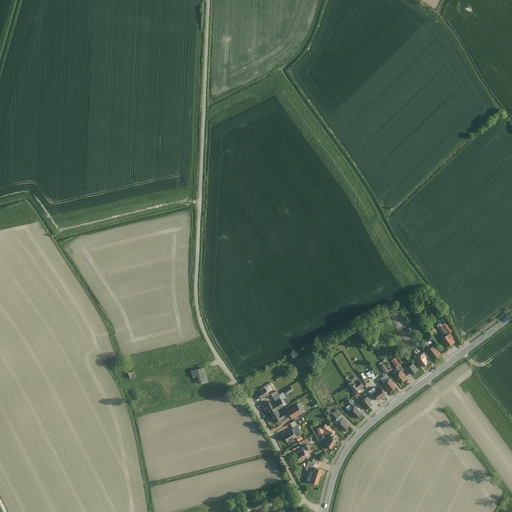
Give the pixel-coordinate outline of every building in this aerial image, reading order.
[(448,346),(449,347),(450,347),(452,345),(452,344),(455,341),(452,337),(453,337),(450,333),(454,330),(449,323),(444,326),(446,328),(441,331),(445,336),(440,339),(445,345),(446,344),(448,347),(448,346)] [(416,342),(420,348),(422,346),(419,340),(418,341),(416,336),(413,337),(416,342)] [(435,344),(427,350),(434,358),(440,353),(438,350),(439,349),(435,344)] [(417,358),(416,358),(423,367),(429,362),(426,357),(427,356),(424,353),(423,353),(421,355),(419,352),(421,351),(419,348),(417,349),(419,351),(414,354),(417,358)] [(394,375),(400,384),(408,378),(402,370),(404,369),(400,363),(400,364),(394,356),(393,357),(394,358),(391,360),(396,366),(396,367),(399,371),(394,375)] [(382,361),(379,363),(380,366),(385,373),(388,371),(384,363),(384,364),(382,361)] [(407,367),(412,375),(418,370),(413,363),(407,367)] [(201,383),(209,381),(205,367),(197,369),(191,370),(193,377),(194,376),(194,378),(198,377),(198,375),(201,383)] [(373,380),(376,378),(371,370),(366,373),(368,376),(370,375),(373,380)] [(394,384),(395,383),(390,377),(389,378),(386,374),(381,378),(384,382),(382,383),(385,387),(386,386),(387,389),(389,391),(390,392),(394,390),(393,389),(396,386),(394,384)] [(350,386),(355,393),(358,391),(358,392),(360,391),(359,389),(364,386),(359,381),(355,384),(354,383),(350,386)] [(274,388),(270,382),(264,386),(267,392),(274,388)] [(261,399),(269,395),(267,392),(264,386),(260,388),(261,390),(257,393),(261,399)] [(372,393),(377,400),(385,394),(380,387),(379,387),(379,386),(375,389),(374,386),(369,390),(370,390),(368,391),(371,394),(372,393)] [(304,409),(301,403),(299,402),(296,404),(296,403),(279,413),(277,410),(291,401),(290,399),(288,400),(283,392),(279,394),(276,390),(270,394),(275,401),(270,403),(268,400),(263,404),(275,423),(279,420),(280,422),(287,418),(286,416),(289,414),(292,419),(293,418),(294,420),(297,418),(299,417),(298,415),(302,413),(301,412),(304,410),(304,409)] [(360,402),(366,409),(372,404),(370,401),(371,400),(367,396),(360,402)] [(355,418),(361,413),(357,408),(353,403),(350,399),(346,402),(350,406),(346,409),(348,411),(350,413),(353,417),(353,416),(355,418)] [(336,424),(343,431),(349,426),(346,423),(347,422),(342,418),(339,416),(341,413),(337,409),(332,414),(337,418),(336,419),(338,422),(336,424)] [(294,420),(290,423),(293,428),(287,431),(288,432),(282,435),(286,442),(289,440),(290,441),(295,437),(298,441),(302,438),(297,430),(299,428),(297,425),(300,423),(297,418),(294,420)] [(331,435),(334,430),(326,425),(323,429),(331,435)] [(324,444),(331,449),(336,440),(329,435),(326,439),(322,436),(320,440),(325,443),(324,444)] [(294,455),(298,461),(302,459),(302,460),(304,459),(304,458),(307,457),(305,454),(308,453),(306,450),(310,448),(307,444),(308,443),(306,439),(298,443),(302,449),(297,452),(297,453),(294,455)] [(309,482),(317,485),(322,469),(317,468),(319,460),(313,458),(312,462),(308,461),(305,469),(310,471),(308,476),(307,476),(306,480),(308,481),(309,482)]
